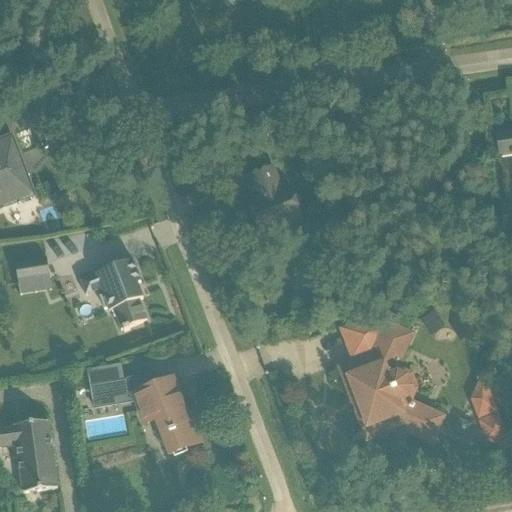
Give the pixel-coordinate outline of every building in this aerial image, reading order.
[(511,136),(496,139),(500,163),(511,161),(511,136)] [(0,214),(35,201),(11,139),(0,142),(0,214)] [(259,239),(302,224),(289,189),(279,193),(272,172),(247,181),(256,205),(248,208),(259,239)] [(17,265),(21,298),(60,294),(56,261),(17,265)] [(137,288),(141,287),(132,265),(80,285),(86,300),(100,294),(108,315),(112,313),(120,336),(147,325),(139,305),(143,304),(137,288)] [(340,372),(367,443),(400,431),(434,447),(446,420),(412,405),(418,391),(412,377),(400,372),(415,338),(384,325),(383,329),(343,333),(355,368),(340,372)] [(157,427),(169,459),(203,448),(194,428),(190,430),(172,384),(155,390),(150,375),(125,385),(90,390),(94,414),(133,408),(143,431),(157,427)] [(470,404),(486,447),(511,457),(482,380),(470,404)] [(0,453),(16,451),(23,498),(57,493),(48,426),(0,432),(0,453)]
